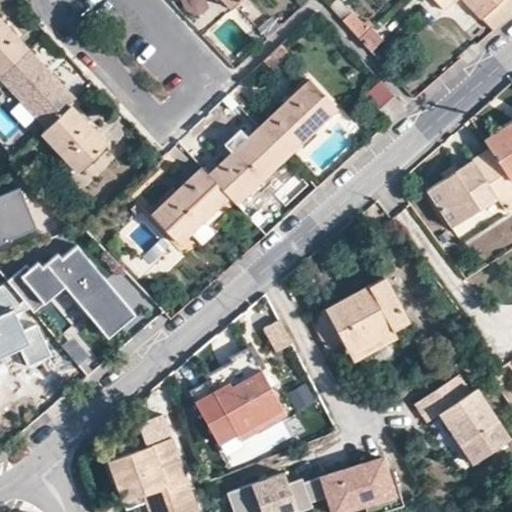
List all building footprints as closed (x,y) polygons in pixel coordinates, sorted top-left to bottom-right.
[(183,0),(184,12),(206,10),(205,0),(183,0)] [(435,0),(442,7),(450,0),(463,0),(491,29),(511,9),(511,1),(511,0),(435,0)] [(0,20),(0,71),(26,48),(0,20)] [(358,20),(348,28),(357,39),(367,29),(358,20)] [(26,48),(0,71),(0,80),(44,127),(69,105),(75,98),(26,48)] [(307,78),(256,125),(284,156),(335,107),(307,78)] [(390,92),(377,78),(362,93),(374,106),(390,92)] [(401,104),(390,92),(374,106),(386,119),(401,104)] [(39,132),(75,170),(104,143),(69,105),(44,127),(39,132)] [(256,211),(241,196),(284,156),(256,125),(207,173),(227,195),(250,218),(256,211)] [(492,152),(511,182),(511,181),(511,125),(486,142),(492,152)] [(492,152),(431,192),(455,228),(500,199),(509,212),(511,209),(511,182),(492,152)] [(207,173),(199,166),(151,212),(176,240),(227,195),(207,173)] [(0,232),(30,219),(13,179),(0,184),(0,232)] [(31,311),(35,307),(46,297),(61,284),(105,335),(132,312),(73,242),(58,255),(54,251),(38,264),(34,259),(26,266),(23,263),(4,279),(31,311)] [(342,341),(346,352),(390,328),(406,319),(382,276),(306,317),(324,350),(342,341)] [(289,341),(276,317),(261,325),(274,349),(289,341)] [(346,352),(351,361),(393,336),(390,328),(346,352)] [(75,363),(86,353),(70,334),(59,344),(75,363)] [(4,336),(1,342),(0,342),(0,381),(22,391),(30,371),(11,362),(20,343),(4,336)] [(20,343),(11,362),(30,371),(33,372),(42,352),(20,343)] [(218,442),(236,432),(251,424),(255,431),(287,414),(249,346),(229,358),(241,380),(231,386),(229,382),(214,391),(207,380),(189,390),(218,442)] [(241,380),(231,362),(205,376),(207,380),(214,391),(229,382),(231,386),(241,380)] [(511,388),(496,365),(487,372),(511,409),(511,388)] [(462,460),(499,434),(463,383),(458,387),(448,374),(404,403),(417,421),(430,413),(462,460)] [(289,394),(297,408),(313,399),(306,385),(289,394)] [(240,440),(255,431),(251,424),(236,432),(240,440)] [(196,511),(170,436),(105,459),(118,497),(142,490),(150,511),(196,511)] [(392,490),(380,453),(301,480),(309,499),(325,493),(331,510),(362,500),(392,490)] [(289,511),(310,504),(309,499),(301,480),(300,475),(286,481),(282,470),(225,491),(232,511),(289,511)] [(402,500),(398,488),(392,490),(362,500),(367,511),(402,500)] [(118,497),(123,511),(147,504),(142,490),(118,497)]
